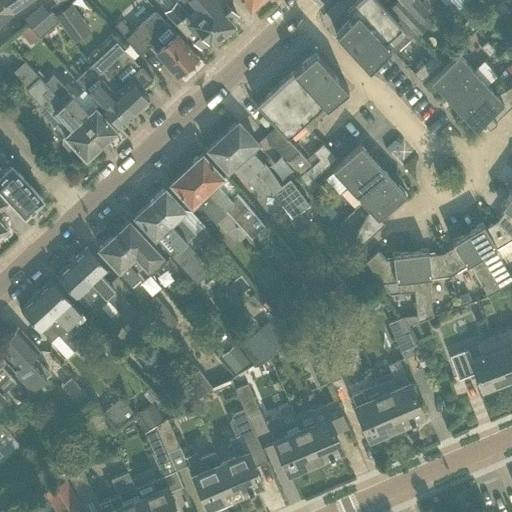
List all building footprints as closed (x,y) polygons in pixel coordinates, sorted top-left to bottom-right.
[(0,0),(0,20),(0,21),(9,14),(8,13),(26,0),(0,0)] [(191,0),(186,0),(179,6),(175,2),(165,11),(185,32),(186,31),(199,46),(205,41),(209,44),(221,34),(191,0)] [(191,0),(221,34),(233,23),(230,19),(236,14),(223,0),(191,0)] [(342,25),(335,32),(368,68),(389,48),(394,53),(416,34),(411,28),(398,15),(394,18),(377,0),(357,0),(346,10),(352,16),(342,25)] [(395,0),(390,5),(398,15),(411,28),(416,34),(418,36),(433,22),(425,14),(429,11),(417,0),(395,0)] [(71,5),(55,15),(69,36),(80,29),(73,19),(78,15),(71,5)] [(131,30),(124,36),(139,53),(149,45),(162,59),(176,73),(196,54),(183,40),(154,8),(131,30)] [(47,15),(30,29),(37,38),(37,39),(55,24),(47,15)] [(122,21),(115,27),(124,36),(131,30),(122,21)] [(27,27),(20,33),(26,40),(33,34),(30,29),(27,27)] [(480,46),(488,55),(495,49),(486,40),(480,46)] [(511,47),(509,44),(500,53),(506,59),(511,53),(511,47)] [(110,62),(97,74),(101,78),(114,92),(116,90),(124,99),(125,102),(134,112),(148,99),(140,90),(152,78),(141,66),(139,67),(123,49),(110,62)] [(275,125),(286,137),(322,104),(325,107),(347,87),(314,51),(256,104),(275,125)] [(434,52),(428,59),(413,72),(420,80),(435,67),(442,60),(434,52)] [(445,64),(444,65),(430,79),(445,95),(473,70),(458,53),(445,64)] [(114,92),(101,78),(97,74),(88,64),(73,78),(84,89),(97,103),(118,126),(125,120),(134,112),(125,102),(124,99),(116,90),(114,92)] [(487,85),(473,70),(445,95),(460,111),(487,85)] [(84,89),(74,97),(71,94),(55,78),(52,75),(44,82),(100,143),(105,139),(107,141),(115,133),(113,131),(115,129),(94,106),(97,103),(84,89)] [(100,143),(44,82),(39,76),(26,88),(44,108),(42,111),(65,136),(62,138),(63,142),(69,148),(73,149),(75,147),(85,157),(100,143)] [(487,85),(460,111),(475,128),(483,120),(489,126),(506,110),(511,104),(511,85),(495,94),(487,85)] [(237,120),(222,134),(257,173),(279,201),(299,227),(308,220),(301,210),(309,204),(289,178),(280,185),(267,164),(251,147),(257,142),(237,120)] [(310,163),(305,158),(286,137),(275,125),(265,135),(288,160),(298,173),(310,163)] [(222,134),(206,148),(226,169),(233,162),(249,181),(258,191),(257,195),(267,207),(270,208),(279,201),(257,173),(222,134)] [(310,163),(297,173),(299,176),(309,190),(316,183),(312,179),(336,157),(322,143),(313,151),(318,157),(311,164),(310,163)] [(359,144),(344,157),(340,162),(331,169),(347,186),(374,160),(359,144)] [(189,164),(185,167),(245,234),(248,239),(263,225),(234,189),(228,194),(215,180),(221,174),(201,153),(197,156),(195,155),(188,161),(189,164)] [(374,160),(347,186),(361,202),(389,176),(374,160)] [(3,172),(0,168),(0,189),(24,215),(41,198),(11,165),(3,172)] [(173,178),(169,182),(190,204),(196,198),(213,215),(233,238),(239,239),(245,234),(185,167),(182,171),(179,170),(172,175),(173,178)] [(369,210),(351,239),(358,247),(384,223),(378,217),(404,193),(389,176),(361,202),(369,210)] [(183,208),(178,202),(164,187),(149,201),(192,249),(201,240),(177,214),(183,208)] [(505,209),(497,220),(511,236),(511,191),(501,206),(505,209)] [(0,231),(6,226),(0,219),(0,210),(8,203),(0,193),(0,231)] [(149,201),(134,215),(159,243),(195,281),(209,269),(193,250),(192,249),(149,201)] [(328,203),(322,208),(330,219),(337,212),(328,203)] [(166,260),(142,234),(128,220),(113,234),(132,255),(141,265),(142,265),(151,274),(166,260)] [(482,223),(467,232),(499,287),(511,279),(511,278),(494,248),(511,237),(511,236),(497,220),(484,227),(482,223)] [(454,245),(442,253),(449,275),(468,264),(486,295),(499,287),(467,232),(451,241),(454,245)] [(132,255),(113,234),(98,248),(133,286),(141,279),(135,271),(141,265),(132,255)] [(86,246),(71,260),(113,307),(126,321),(128,324),(138,315),(99,272),(105,267),(86,246)] [(409,252),(414,290),(416,314),(417,321),(432,315),(428,277),(449,275),(442,253),(428,254),(427,249),(409,252)] [(377,250),(365,261),(381,283),(388,293),(399,292),(414,290),(409,252),(392,254),(392,258),(386,259),(377,250)] [(71,260),(56,274),(84,304),(90,299),(104,315),(106,312),(113,307),(71,260)] [(50,279),(35,293),(80,344),(89,336),(72,317),(79,310),(50,279)] [(288,285),(286,287),(296,300),(298,298),(305,293),(295,280),(288,285)] [(341,281),(325,294),(339,311),(355,298),(341,281)] [(255,290),(248,296),(258,307),(264,301),(255,290)] [(462,293),(456,295),(459,302),(470,299),(467,291),(462,293)] [(80,344),(35,293),(20,307),(50,340),(57,334),(73,351),(80,344)] [(156,294),(145,305),(157,319),(167,310),(169,309),(156,294)] [(317,298),(302,309),(306,315),(312,322),(314,324),(328,313),(317,298)] [(167,310),(157,319),(167,330),(177,321),(167,310)] [(277,314),(259,329),(275,349),(293,334),(289,328),(277,314)] [(416,314),(399,316),(399,317),(405,325),(417,321),(416,314)] [(306,315),(289,328),(293,334),(295,336),(312,322),(306,315)] [(416,344),(405,325),(399,317),(388,322),(400,351),(416,344)] [(511,326),(511,327),(490,334),(507,379),(511,377),(511,326)] [(11,332),(0,341),(0,346),(18,367),(14,371),(30,389),(48,373),(32,356),(38,350),(30,341),(20,329),(13,335),(11,332)] [(276,349),(275,349),(259,329),(240,344),(255,362),(276,349)] [(507,379),(490,334),(474,341),(480,356),(471,359),(467,348),(449,354),(450,359),(458,378),(475,372),(481,389),(507,379)] [(237,346),(224,356),(234,369),(247,359),(237,346)] [(317,353),(330,381),(342,375),(329,348),(317,353)] [(330,381),(317,353),(305,359),(318,386),(330,381)] [(0,364),(4,361),(3,360),(0,356),(0,398),(3,396),(0,392),(13,380),(0,365),(0,364)] [(414,396),(404,370),(398,359),(388,363),(393,375),(377,382),(381,391),(395,426),(422,414),(414,396)] [(197,369),(179,383),(193,399),(213,387),(197,369)] [(70,375),(59,384),(79,407),(89,398),(70,375)] [(235,387),(248,416),(260,411),(246,382),(235,387)] [(179,383),(160,397),(172,411),(193,399),(179,383)] [(395,426),(381,391),(364,398),(360,389),(350,394),(361,419),(368,437),(395,426)] [(119,397),(102,412),(116,429),(133,414),(119,397)] [(322,405),(296,417),(315,461),(341,449),(329,421),(343,415),(336,400),(322,405)] [(160,419),(151,404),(137,413),(146,427),(160,419)] [(276,414),(265,419),(288,472),(315,461),(296,417),(280,424),(276,414)] [(167,417),(154,425),(166,452),(179,447),(167,417)] [(261,484),(248,455),(262,450),(249,419),(231,426),(234,434),(227,438),(235,455),(219,462),(234,495),(261,484)] [(0,438),(9,431),(0,421),(0,438)] [(166,452),(154,425),(142,432),(153,458),(166,452)] [(56,481),(67,474),(80,467),(73,450),(42,466),(56,481)] [(214,452),(198,458),(195,451),(185,456),(207,507),(234,495),(219,462),(218,462),(214,452)] [(94,494),(80,467),(67,474),(81,501),(94,494)] [(180,486),(174,470),(134,487),(144,511),(176,511),(168,491),(180,486)] [(116,493),(107,497),(97,501),(100,506),(101,506),(103,511),(144,511),(134,487),(127,471),(110,479),(116,493)] [(55,511),(61,511),(80,502),(67,477),(43,489),(55,511)]
